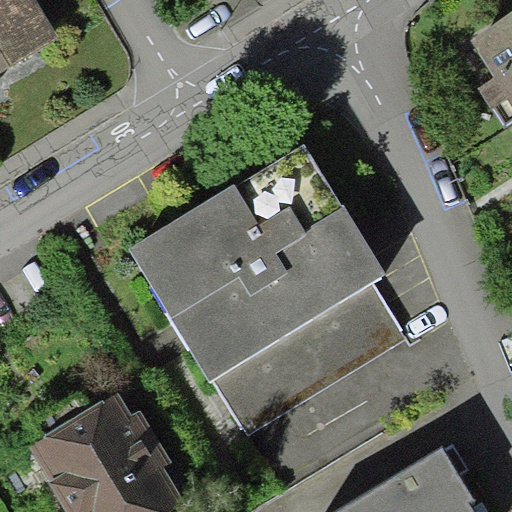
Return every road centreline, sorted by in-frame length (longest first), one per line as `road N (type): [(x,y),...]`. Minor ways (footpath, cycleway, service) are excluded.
road 1 (residential): [(511,391),(352,9)]
road 2 (residential): [(192,106),(0,224)]
road 3 (residential): [(352,9),(192,106)]
road 4 (residential): [(130,0),(192,106)]
